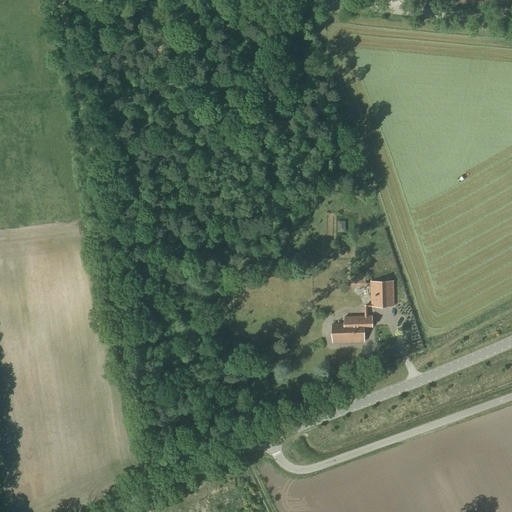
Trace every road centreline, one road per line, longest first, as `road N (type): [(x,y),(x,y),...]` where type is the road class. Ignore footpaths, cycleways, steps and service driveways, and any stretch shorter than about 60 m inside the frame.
road 1 (track): [(57,0),(149,496)]
road 2 (unclassified): [(270,441),(291,470),(319,469),(511,398)]
road 3 (tertiary): [(270,441),(511,341)]
road 4 (unclassified): [(290,0),(479,19)]
road 5 (tertiary): [(115,511),(270,441)]
